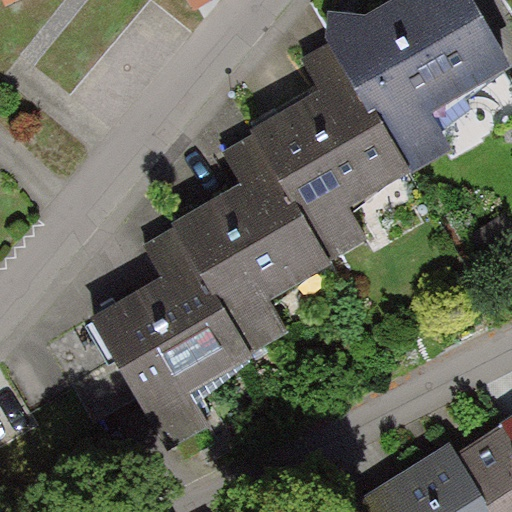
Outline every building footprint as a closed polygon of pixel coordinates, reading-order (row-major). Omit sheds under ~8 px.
[(413,0),(336,44),(406,165),(446,145),(422,103),(496,62),(503,73),(507,70),(467,0),(413,0)] [(325,98),(258,135),(327,255),(331,261),(371,238),(348,198),(406,165),(336,44),(304,62),(325,98)] [(248,190),(180,228),(252,353),(290,332),(266,290),(327,255),(258,135),(227,153),(248,190)] [(167,278),(52,347),(92,416),(119,405),(114,394),(134,382),(172,443),(211,423),(204,415),(216,413),(206,392),(252,353),(180,228),(149,245),(167,278)] [(511,511),(511,438),(510,434),(468,461),(500,511),(511,511)] [(366,498),(358,503),(363,511),(500,511),(468,461),(456,442),(448,447),(453,455),(372,507),(366,498)]
